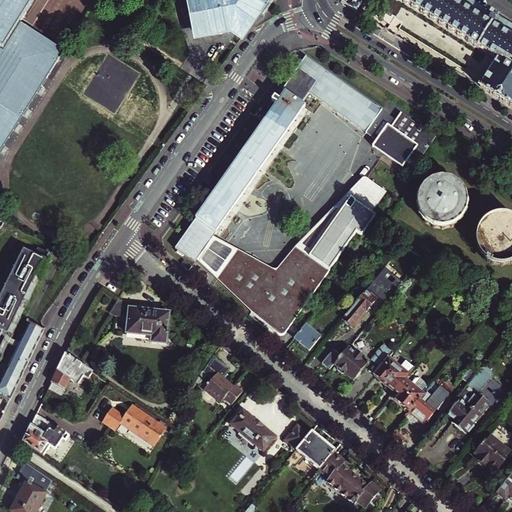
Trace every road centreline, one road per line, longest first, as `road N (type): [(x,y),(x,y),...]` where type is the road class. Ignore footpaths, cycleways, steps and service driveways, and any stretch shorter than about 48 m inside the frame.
road 1 (residential): [(122,239),(452,511)]
road 2 (secondary): [(122,239),(267,34),(315,15)]
road 3 (secondary): [(122,239),(80,300),(0,464)]
road 4 (tertiary): [(315,15),(511,144)]
road 5 (tertiary): [(511,129),(327,11)]
